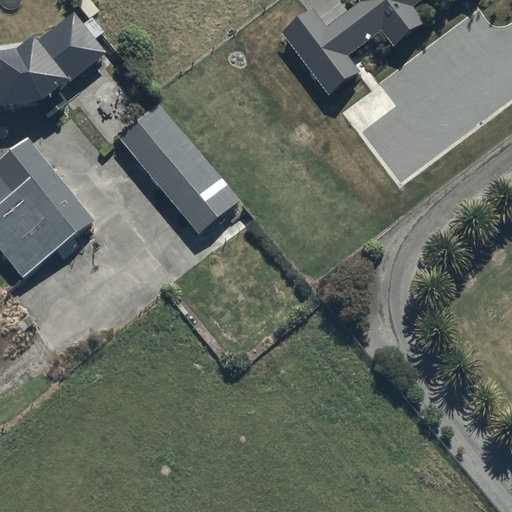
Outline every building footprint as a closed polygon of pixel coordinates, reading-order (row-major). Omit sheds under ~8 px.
[(312,9),(282,32),(329,94),(360,71),(348,55),(381,31),(393,46),(425,22),(412,6),(420,0),(452,0),(453,1),(454,0),(358,0),(359,1),(326,27),(312,9)] [(75,24),(28,59),(0,62),(0,126),(42,122),(72,100),(68,95),(108,65),(95,47),(104,39),(93,25),(82,33),(75,24)] [(158,111),(117,146),(200,244),(241,209),(158,111)] [(0,257),(25,288),(97,231),(29,146),(0,169),(0,257)] [(322,317),(291,341),(300,354),(331,330),(322,317)]
